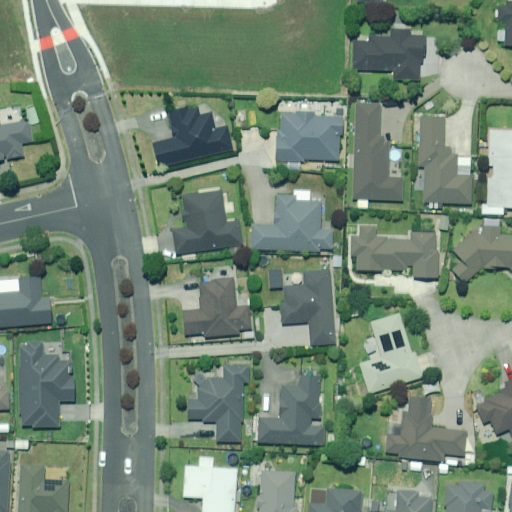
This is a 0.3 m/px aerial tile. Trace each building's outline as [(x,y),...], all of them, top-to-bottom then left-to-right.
[(511,45),(511,2),(508,2),(498,2),(497,22),(506,23),(505,45),(511,45)] [(393,81),(418,81),(419,63),(422,63),(422,56),(424,56),(424,38),(422,38),(410,38),(410,32),(390,31),(390,38),(369,38),(369,42),(353,41),(353,71),(394,72),(393,81)] [(201,115),(199,105),(168,112),(174,139),(153,143),(158,166),(234,151),(229,126),(216,129),(212,113),(201,115)] [(352,201),(403,203),(404,181),(389,180),(390,140),(379,140),(380,106),(356,105),(352,201)] [(315,116),(316,110),(282,109),(281,129),(277,129),(275,160),(305,161),(305,158),(339,160),(341,117),(315,116)] [(457,178),(458,154),(452,154),(453,149),(444,149),(445,116),(421,115),(419,166),(425,166),(424,202),(471,203),(471,178),(457,178)] [(0,159),(24,155),(22,143),(33,140),(29,120),(0,125),(0,159)] [(511,130),(491,130),(489,165),(495,165),(495,178),(489,177),(488,204),(483,204),(483,213),(505,214),(505,207),(511,206),(511,130)] [(185,210),(181,210),(183,223),(186,222),(187,227),(173,229),(176,253),(243,245),(240,221),(226,223),(222,190),(183,195),(185,210)] [(298,196),(277,195),(276,210),(273,210),(272,225),(253,224),(252,248),(321,251),(321,248),(332,248),(333,230),(320,229),(321,201),(298,200),(298,196)] [(451,217),(441,215),(439,228),(449,230),(451,217)] [(358,256),(358,270),(409,270),(409,265),(414,265),(414,277),(438,277),(438,233),(411,233),(411,240),(376,239),(376,226),(360,225),(360,236),(352,236),(351,256),(358,256)] [(511,236),(503,235),(502,226),(483,225),(482,233),(468,231),(451,247),(463,261),(452,270),(464,283),(483,267),(510,267),(511,269),(511,236)] [(334,324),(331,269),(304,271),(305,285),(284,286),(285,302),(281,302),(282,324),(310,322),(311,345),(335,344),(334,324)] [(42,297),(40,276),(19,278),(20,291),(0,292),(0,327),(51,322),(49,297),(42,297)] [(236,307),(235,278),(215,279),(216,282),(199,283),(201,310),(183,310),(184,334),(206,333),(206,336),(240,335),(239,328),(251,328),(250,306),(236,307)] [(412,353),(400,314),(372,322),(383,357),(361,364),(370,393),(423,377),(415,352),(412,353)] [(64,352),(64,342),(20,342),(20,426),(60,426),(60,402),(73,402),(73,375),(73,366),(71,366),(71,352),(64,352)] [(0,409),(9,409),(9,390),(9,355),(0,354),(0,409)] [(188,399),(188,418),(202,419),(202,422),(217,423),(217,441),(240,441),(241,420),(243,420),(244,383),(249,383),(250,365),(224,364),(224,378),(211,378),(199,386),(198,400),(188,399)] [(311,416),(323,417),(323,397),(320,397),(321,376),(300,375),(300,386),(282,385),(280,418),(259,417),(258,442),(323,445),(324,425),(311,424),(311,416)] [(491,435),(511,426),(511,441),(508,443),(511,453),(511,378),(497,384),(500,394),(475,404),(483,424),(486,423),(491,435)] [(429,398),(411,396),(409,412),(404,411),(402,435),(388,434),(386,452),(400,454),(400,456),(443,461),(444,453),(465,455),(468,431),(432,427),(433,419),(427,418),(429,398)] [(0,511),(7,511),(12,451),(0,450),(0,511)] [(477,465),(478,454),(467,454),(466,465),(477,465)] [(215,457),(201,456),(200,467),(186,466),(184,496),(203,498),(202,511),(235,511),(238,469),(214,468),(215,457)] [(45,467),(21,466),(18,511),(66,511),(68,480),(44,479),(45,467)] [(261,496),(257,496),(257,507),(260,507),(260,511),(298,511),(298,507),(293,506),(296,473),(263,470),(261,496)] [(480,511),(481,510),(493,511),(495,485),(465,483),(465,486),(446,485),(445,509),(447,509),(446,511),(480,511)] [(309,503),(308,511),(362,511),(363,490),(326,487),(326,504),(309,503)] [(419,497),(419,492),(397,491),(396,510),(384,510),(384,511),(431,511),(432,498),(419,497)]
